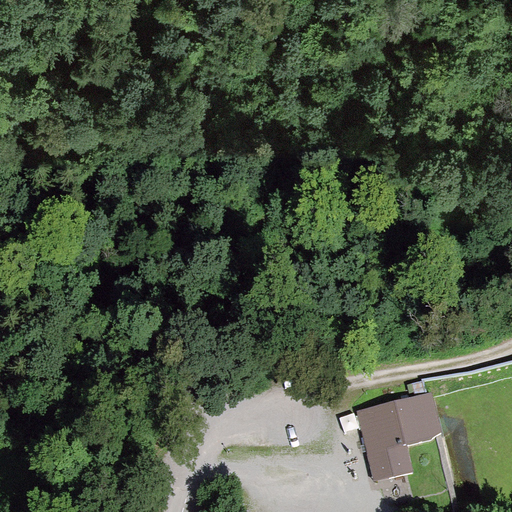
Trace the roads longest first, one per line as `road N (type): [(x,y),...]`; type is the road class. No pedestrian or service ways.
road 1 (track): [(326,0),(239,254),(223,338),(226,426)]
road 2 (track): [(511,343),(256,408),(226,426),(208,450),(184,511)]
road 3 (track): [(0,94),(69,47),(104,0)]
